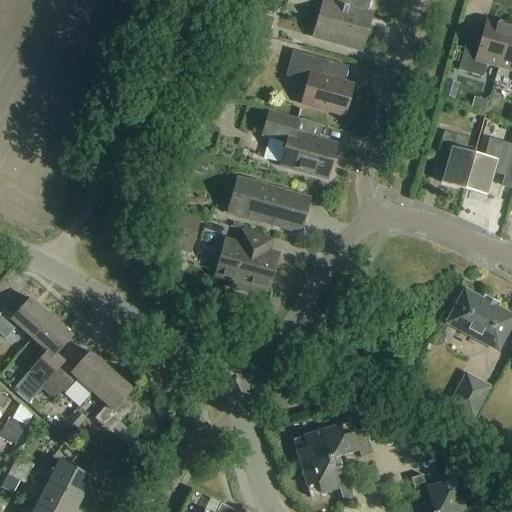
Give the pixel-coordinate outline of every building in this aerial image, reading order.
[(370,0),(326,0),(326,3),(322,2),(312,37),(363,51),(370,26),(364,24),(370,0)] [(254,15),(249,33),(269,38),(273,19),(254,15)] [(487,65),(498,68),(509,29),(486,23),(479,48),(466,45),(458,72),(483,79),(487,65)] [(511,30),(509,29),(498,68),(511,71),(511,30)] [(328,62),(293,52),(286,77),(307,83),(301,105),(344,118),(353,86),(324,78),(328,62)] [(210,80),(226,90),(231,81),(216,71),(215,71),(210,79),(210,80)] [(458,86),(446,83),(442,96),(454,100),(458,86)] [(298,121),(269,113),(262,137),(287,144),(280,167),(327,180),(336,146),(295,134),(298,121)] [(185,131),(181,147),(194,150),(199,134),(185,131)] [(441,184),(464,190),(474,156),(463,153),(467,139),(444,133),(437,157),(449,161),(443,183),(441,183),(441,184)] [(474,156),(464,190),(487,197),(487,196),(486,195),(492,173),(505,176),(506,174),(511,150),(511,147),(489,141),(484,159),(474,156)] [(290,194),(237,179),(232,196),(241,199),(236,217),(300,235),(306,214),(292,210),(288,202),(290,194)] [(169,213),(159,248),(190,256),(200,222),(169,213)] [(278,255),(237,243),(225,240),(214,278),(268,293),(278,255)] [(511,320),(511,319),(465,294),(457,309),(455,308),(448,320),(451,321),(449,324),(497,349),(511,320)] [(17,328),(32,341),(51,319),(30,300),(13,319),(4,311),(0,315),(0,336),(5,341),(17,328)] [(15,389),(30,403),(64,365),(56,357),(72,338),(51,319),(32,341),(46,354),(34,367),(15,389)] [(77,381),(92,394),(111,373),(90,354),(73,373),(64,365),(30,403),(31,404),(34,401),(44,410),(52,401),(55,403),(64,393),(65,395),(77,381)] [(111,373),(92,394),(106,407),(94,421),(128,450),(137,440),(121,425),(134,409),(125,400),(132,392),(111,373)] [(472,418),(488,388),(466,377),(450,406),(472,418)] [(77,413),(60,433),(69,441),(86,421),(77,413)] [(5,429),(20,437),(25,428),(10,420),(5,429)] [(353,435),(350,424),(292,441),(310,499),(339,490),(343,503),(354,500),(346,473),(343,474),(339,459),(359,453),(361,459),(373,456),(365,431),(353,435)] [(20,437),(5,429),(0,439),(15,447),(20,437)] [(14,468),(29,476),(34,467),(19,459),(14,468)] [(47,485),(80,502),(92,479),(59,462),(47,485)] [(29,476),(14,468),(9,478),(24,486),(29,476)] [(426,490),(422,477),(411,480),(419,507),(422,506),(423,511),(464,511),(455,481),(426,490)] [(47,485),(35,508),(43,511),(75,511),(80,502),(47,485)]
